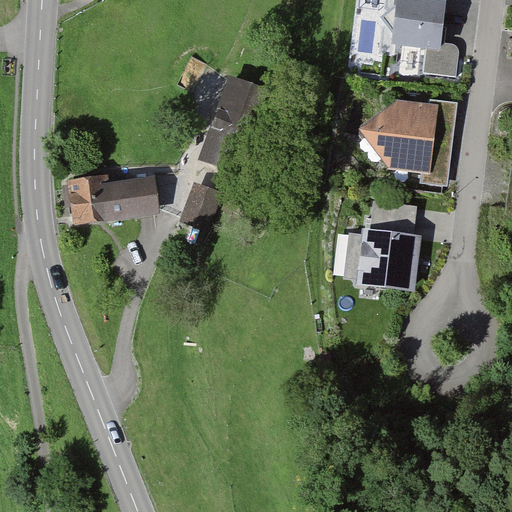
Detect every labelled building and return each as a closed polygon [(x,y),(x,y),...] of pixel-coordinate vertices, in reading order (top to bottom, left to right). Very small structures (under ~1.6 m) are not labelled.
[(386,57),(392,0),(360,0),(354,53),(386,57)] [(460,6),(413,1),(407,48),(429,50),(426,78),(461,82),(465,48),(455,46),(460,6)] [(273,94),(237,80),(209,156),(245,169),(273,94)] [(389,173),(431,178),(439,109),(398,104),(359,137),(389,173)] [(114,178),(78,184),(84,228),(169,216),(163,180),(115,187),(114,178)] [(224,198),(199,189),(186,224),(210,233),(224,198)] [(424,213),(385,209),(383,234),(374,233),(369,291),(426,296),(432,238),(422,237),(424,213)] [(357,286),(364,237),(352,235),(345,284),(357,286)]
